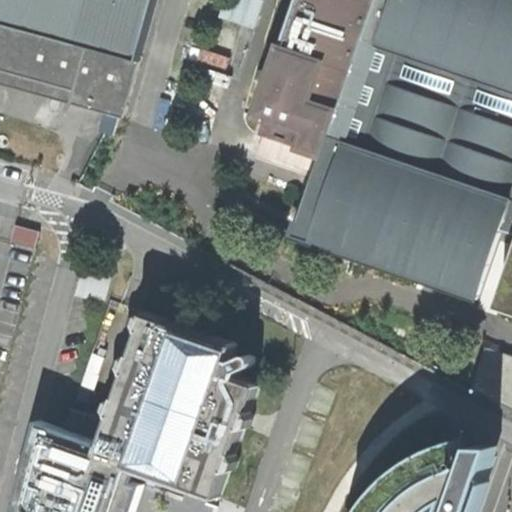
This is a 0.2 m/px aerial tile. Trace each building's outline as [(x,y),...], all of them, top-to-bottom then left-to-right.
[(120,117),(124,118),(156,0),(0,0),(0,71),(26,78),(23,90),(105,113),(100,131),(115,136),(120,117)] [(233,0),(228,15),(257,26),(265,0),(233,0)] [(293,235),(478,298),(498,240),(511,199),(511,0),(300,0),(262,114),(271,117),(266,132),(322,152),(293,235)] [(0,83),(23,90),(26,78),(0,71),(0,83)] [(511,199),(498,240),(511,246),(511,199)] [(40,231),(16,224),(12,241),(36,247),(40,231)] [(113,273),(85,266),(77,294),(106,301),(113,273)] [(511,275),(502,306),(511,309),(511,275)] [(39,448),(23,496),(20,497),(15,511),(126,511),(129,508),(138,480),(142,470),(187,486),(187,487),(219,498),(221,493),(259,383),(241,377),(243,371),(254,365),(255,364),(256,363),(257,362),(257,360),(256,358),(255,356),(252,354),(250,354),(248,354),(237,360),(233,358),(238,343),(151,313),(117,410),(113,422),(73,408),(65,428),(40,419),(35,440),(39,448)] [(511,355),(486,346),(472,388),(511,409),(511,355)] [(35,440),(20,497),(23,496),(39,448),(35,440)] [(449,445),(443,442),(437,445),(436,454),(451,459),(454,448),(449,445)] [(476,511),(496,456),(477,449),(473,458),(454,448),(451,459),(436,454),(437,445),(420,455),(404,466),(394,475),(384,484),(373,497),(365,507),(362,511),(476,511)] [(137,511),(147,483),(138,480),(129,508),(126,511),(137,511)]
